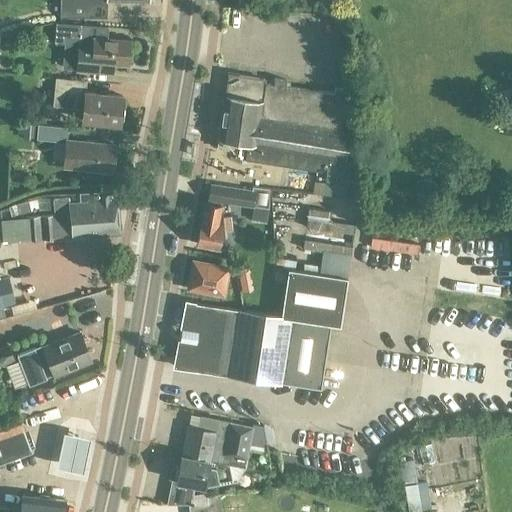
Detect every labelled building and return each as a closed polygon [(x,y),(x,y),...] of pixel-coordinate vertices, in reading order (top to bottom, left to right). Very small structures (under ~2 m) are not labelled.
[(107,1),(149,2),(148,0),(60,0),(61,17),(93,18),(93,0),(107,0),(107,1)] [(127,65),(129,42),(107,40),(108,28),(90,26),(56,24),(54,44),(65,45),(63,68),(91,71),(112,73),(112,64),(127,65)] [(285,87),(286,81),(274,79),(273,85),(264,84),(265,80),(228,75),(217,148),(232,151),(231,155),(244,158),(244,160),(321,172),(321,171),(339,158),(344,159),(348,134),(346,134),(346,129),(340,128),(344,96),(341,96),(342,90),(334,88),(333,94),(285,87)] [(86,82),(56,79),(53,107),(83,110),(82,122),(119,126),(122,97),(85,93),(86,82)] [(35,141),(61,143),(63,128),(37,126),(35,141)] [(63,168),(112,173),(114,147),(66,142),(63,168)] [(251,193),(210,186),(207,205),(205,205),(197,245),(226,250),(224,232),(233,231),(231,217),(223,217),(222,210),(227,210),(228,203),(251,207),(269,210),(269,190),(252,188),(251,193)] [(72,239),(78,239),(78,241),(89,240),(89,238),(117,235),(114,202),(100,203),(99,194),(85,195),(86,206),(69,207),(68,199),(53,200),(54,216),(26,219),(27,240),(72,236),(72,239)] [(315,213),(336,211),(336,201),(314,202),(315,213)] [(327,267),(353,271),(357,246),(330,243),(327,267)] [(189,289),(223,296),(227,269),(193,263),(189,289)] [(246,267),(237,269),(241,292),(250,290),(246,267)] [(286,281),(288,270),(276,268),(274,279),(286,281)] [(281,318),(186,303),(174,367),(320,389),(330,326),(340,327),(347,279),(288,270),(286,281),(281,318)] [(16,303),(31,302),(28,277),(13,279),(16,303)] [(34,350),(17,357),(29,387),(46,380),(45,378),(54,375),(54,376),(91,362),(80,333),(43,348),(44,350),(35,354),(34,350)] [(8,346),(0,349),(0,365),(13,360),(8,346)] [(13,405),(0,409),(0,464),(31,453),(22,431),(23,431),(13,405)] [(209,462),(229,465),(231,455),(246,458),(248,446),(267,449),(263,426),(253,424),(252,428),(230,423),(200,417),(198,429),(188,427),(182,456),(209,462)] [(85,464),(91,430),(65,425),(59,460),(85,464)] [(428,458),(442,456),(438,436),(424,438),(428,458)] [(179,467),(176,467),(174,477),(176,477),(176,481),(204,487),(234,483),(229,465),(209,462),(182,456),(181,456),(179,467)] [(404,487),(417,484),(418,484),(414,461),(400,463),(404,487)] [(480,491),(483,503),(494,501),(488,478),(472,482),(474,492),(480,491)] [(431,510),(428,490),(418,492),(417,484),(404,487),(408,511),(421,511),(422,511),(431,510)] [(10,511),(10,509),(0,507),(0,511),(62,511),(64,501),(21,496),(19,511),(10,511)] [(206,497),(207,504),(191,506),(191,511),(219,511),(217,496),(206,497)]
